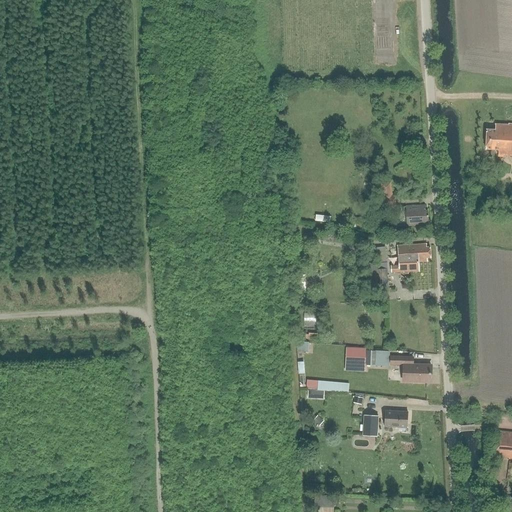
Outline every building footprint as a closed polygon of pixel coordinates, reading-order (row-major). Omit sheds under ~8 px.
[(511,125),(507,125),(507,126),(495,126),(495,131),(487,131),(486,150),(498,151),(498,156),(503,157),(503,155),(511,155),(511,125)] [(391,196),(390,181),(380,182),(382,208),(394,207),(394,217),(405,217),(406,226),(420,226),(420,222),(428,222),(428,211),(424,211),(424,207),(405,207),(405,204),(395,205),(395,196),(391,196)] [(330,223),(330,217),(316,215),(315,222),(330,223)] [(399,266),(390,267),(391,273),(419,272),(418,263),(427,262),(427,259),(430,258),(429,248),(426,248),(426,245),(398,246),(398,255),(395,255),(395,263),(398,263),(399,266)] [(378,263),(367,264),(368,290),(371,290),(387,289),(386,264),(378,264),(378,263)] [(308,352),(309,342),(297,342),(297,351),(308,352)] [(346,348),(345,371),(364,372),(365,365),(365,350),(366,349),(346,348)] [(375,351),(375,350),(365,350),(365,365),(374,365),(375,351)] [(374,365),(374,366),(389,367),(389,351),(375,351),(374,365)] [(414,358),(389,357),(389,365),(403,366),(403,382),(431,383),(431,366),(413,365),(414,358)] [(348,392),(349,384),(318,381),(317,390),(348,392)] [(323,399),(324,391),(308,390),(307,398),(323,399)] [(407,412),(384,411),(383,427),(406,429),(407,412)] [(323,420),(318,415),(313,421),(318,426),(323,420)] [(377,436),(378,416),(363,415),(362,436),(377,436)] [(511,460),(511,432),(500,432),(500,437),(496,436),(494,456),(501,456),(501,458),(509,459),(509,460),(511,460)] [(333,508),(333,496),(314,495),(314,507),(333,508)]
